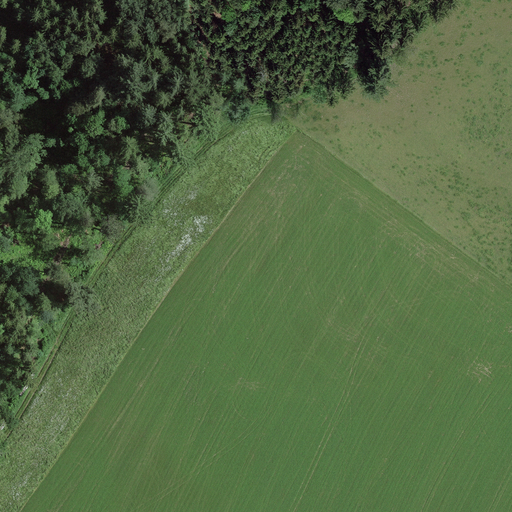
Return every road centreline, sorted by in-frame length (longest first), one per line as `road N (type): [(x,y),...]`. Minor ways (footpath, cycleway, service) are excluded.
road 1 (track): [(133,226),(223,122),(358,71),(423,0)]
road 2 (track): [(0,441),(93,277),(133,226)]
